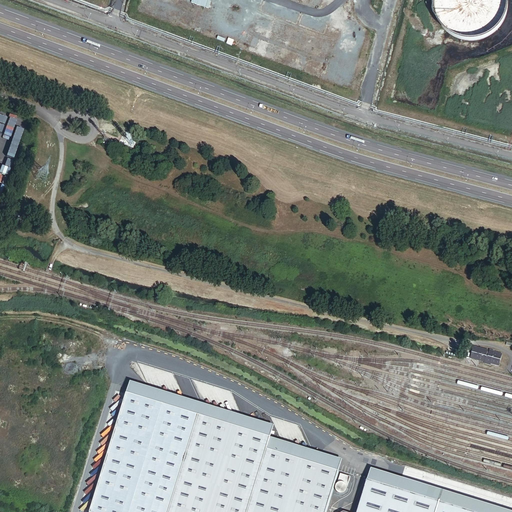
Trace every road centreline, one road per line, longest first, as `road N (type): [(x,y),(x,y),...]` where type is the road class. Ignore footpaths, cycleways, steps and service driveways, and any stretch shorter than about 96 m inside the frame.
road 1 (unclassified): [(58,127),(51,213),(71,245),(511,353)]
road 2 (secondary): [(0,29),(350,160),(511,203)]
road 3 (secondary): [(511,184),(350,141),(0,13)]
